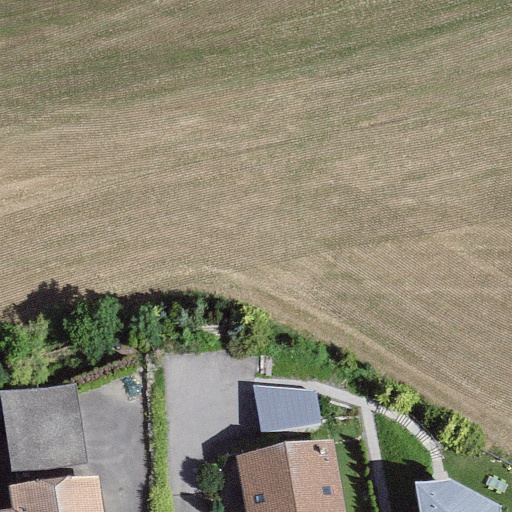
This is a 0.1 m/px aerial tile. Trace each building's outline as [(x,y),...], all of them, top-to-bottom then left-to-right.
[(262,384),(261,424),(322,426),(324,387),(262,384)] [(7,388),(10,472),(89,469),(86,385),(7,388)] [(342,511),(334,449),(240,462),(247,511),(342,511)] [(450,481),(419,485),(423,511),(499,511),(501,506),(450,481)] [(19,511),(105,511),(102,485),(17,498),(19,511)]
